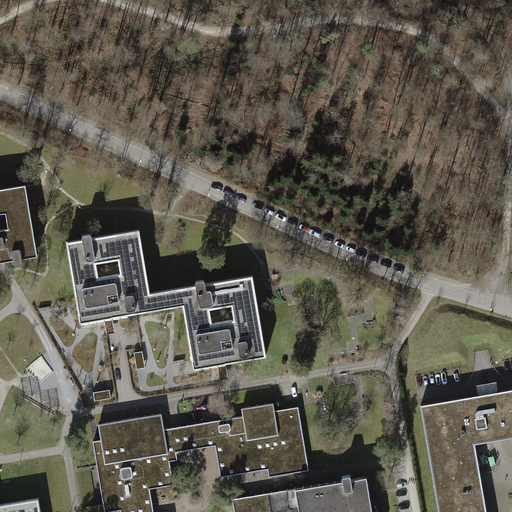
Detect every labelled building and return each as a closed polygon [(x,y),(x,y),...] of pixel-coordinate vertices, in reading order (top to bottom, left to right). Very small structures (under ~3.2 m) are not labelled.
[(0,188),(0,261),(1,262),(13,260),(14,264),(23,262),(22,258),(38,256),(26,184),(0,188)] [(92,238),(91,234),(82,235),(82,239),(67,242),(80,323),(153,310),(150,293),(138,229),(92,238)] [(196,285),(150,293),(153,310),(183,305),(193,368),(266,356),(253,276),(205,284),(204,280),(195,281),(196,285)] [(109,334),(116,332),(114,322),(107,324),(109,334)] [(134,352),(137,369),(145,367),(143,351),(134,352)] [(95,401),(111,398),(110,389),(93,392),(95,401)] [(487,511),(476,444),(511,437),(511,389),(421,405),(438,511),(487,511)] [(269,476),(309,470),(298,407),(275,411),(273,403),(242,408),(243,416),(188,425),(190,441),(221,436),(227,467),(247,464),(267,461),(269,476)] [(93,441),(104,511),(106,511),(133,508),(145,506),(141,482),(164,478),(160,454),(168,453),(167,445),(175,443),(172,428),(164,429),(162,413),(98,424),(101,440),(93,441)] [(343,481),(232,499),(234,511),(372,511),(367,477),(352,479),(351,475),(342,476),(343,481)] [(41,511),(39,498),(14,502),(0,504),(0,511),(41,511)]
